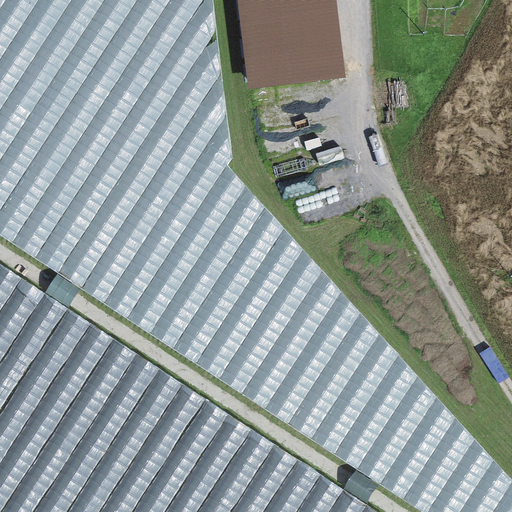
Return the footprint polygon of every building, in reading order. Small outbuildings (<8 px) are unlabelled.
[(0,0),(0,245),(469,511),(511,511),(511,475),(230,165),(237,153),(219,133),(230,115),(227,102),(233,109),(210,0),(0,0)] [(241,0),(252,89),(351,78),(342,0),(241,0)] [(409,511),(0,265),(0,511),(409,511)] [(75,300),(81,284),(59,276),(53,291),(75,300)] [(373,499),(382,483),(359,470),(350,487),(373,499)]
